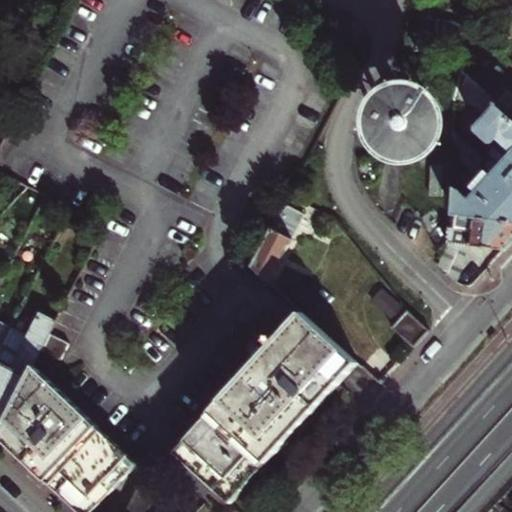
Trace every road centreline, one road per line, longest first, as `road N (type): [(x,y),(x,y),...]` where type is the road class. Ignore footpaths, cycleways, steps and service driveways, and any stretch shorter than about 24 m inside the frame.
road 1 (tertiary): [(511,292),(304,511)]
road 2 (primary): [(511,351),(365,511)]
road 3 (primary): [(511,387),(398,511)]
